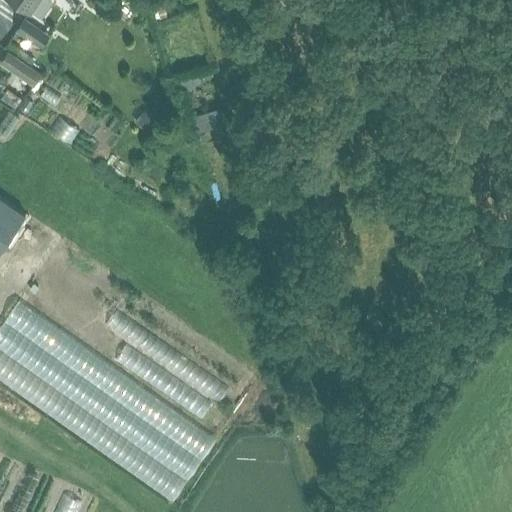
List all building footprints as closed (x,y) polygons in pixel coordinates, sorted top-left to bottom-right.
[(12,0),(29,11),(30,10),(39,16),(42,16),(51,2),(50,0),(12,0)] [(41,48),(50,35),(24,18),(15,30),(41,48)] [(0,62),(33,85),(42,73),(7,50),(0,60),(0,62)] [(182,87),(200,82),(197,70),(179,75),(182,87)] [(10,80),(5,92),(20,99),(25,87),(10,80)] [(205,101),(204,127),(231,129),(233,103),(205,101)] [(60,109),(54,126),(75,134),(81,117),(60,109)] [(134,120),(143,129),(154,119),(145,110),(134,120)] [(0,249),(25,214),(0,195),(0,249)] [(259,378),(61,238),(0,324),(0,379),(172,501),(259,378)]
